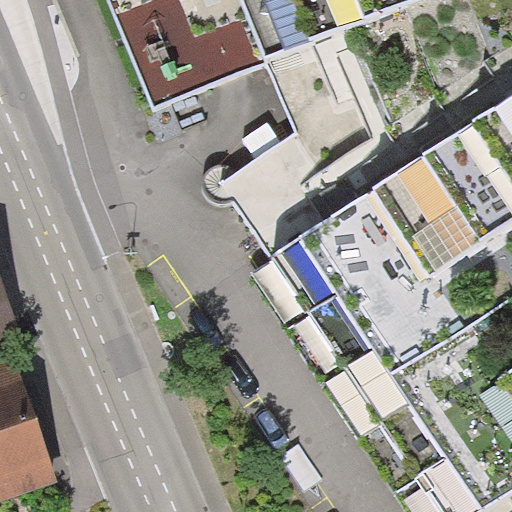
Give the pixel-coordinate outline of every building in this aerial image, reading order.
[(420,0),(240,0),(266,63),(420,0)] [(511,101),(472,127),(511,186),(511,101)] [(511,222),(511,186),(472,127),(373,194),(430,278),(511,222)] [(373,194),(275,256),(296,288),(332,343),(366,395),(402,450),(438,505),(442,511),(478,511),(511,492),(511,400),(499,381),(511,372),(511,223),(430,278),(373,194)] [(0,362),(14,357),(10,346),(23,341),(0,277),(0,362)] [(0,504),(59,483),(14,357),(0,362),(0,504)] [(511,372),(499,381),(511,400),(511,372)]
